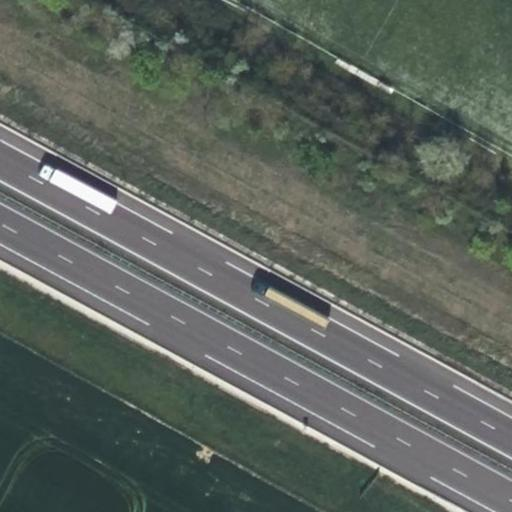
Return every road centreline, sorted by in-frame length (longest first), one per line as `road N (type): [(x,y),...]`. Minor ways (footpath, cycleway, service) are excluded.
road 1 (motorway): [(511,437),(0,161)]
road 2 (motorway): [(0,222),(511,498)]
